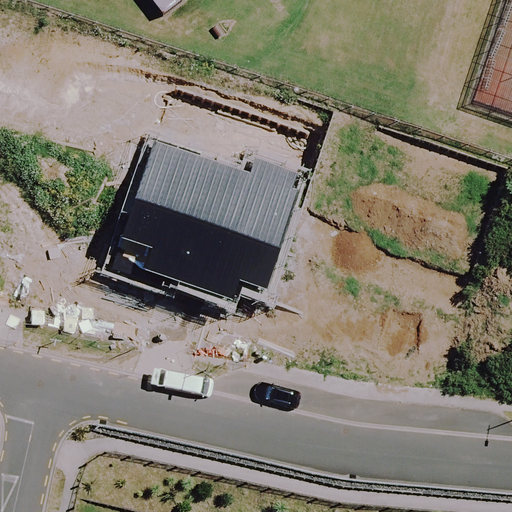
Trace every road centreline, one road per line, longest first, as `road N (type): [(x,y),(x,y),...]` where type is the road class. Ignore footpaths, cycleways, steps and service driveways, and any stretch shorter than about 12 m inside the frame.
road 1 (residential): [(511,464),(434,459),(34,381)]
road 2 (residential): [(34,381),(11,511)]
